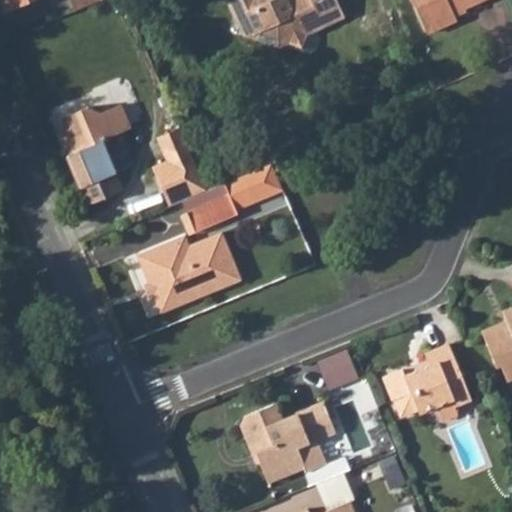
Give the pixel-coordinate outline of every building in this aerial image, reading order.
[(38,0),(8,0),(13,10),(38,0)] [(74,0),(80,14),(113,0),(74,0)] [(277,0),(276,1),(274,0),(231,0),(247,35),(255,37),(274,28),(288,34),(292,43),(307,49),(312,35),(350,18),(342,0),(277,0)] [(418,0),(434,35),(463,22),(460,13),(490,0),(418,0)] [(255,37),(282,48),(292,43),(288,34),(274,28),(255,37)] [(124,130),(134,126),(124,103),(105,111),(92,106),(63,118),(77,151),(72,153),(93,202),(124,190),(117,171),(137,163),(124,130)] [(163,137),(173,160),(196,150),(186,127),(163,137)] [(159,166),(176,204),(213,189),(197,152),(196,150),(173,160),(159,166)] [(241,212),(276,198),(267,179),(234,193),(241,212)] [(198,230),(241,212),(234,193),(190,211),(198,230)] [(224,235),(189,250),(185,240),(141,259),(166,315),(227,289),(220,271),(236,263),(224,235)] [(227,289),(243,282),(236,263),(220,271),(227,289)] [(511,303),(506,306),(511,318),(486,327),(500,364),(507,362),(511,374),(511,303)] [(404,398),(410,413),(422,407),(425,412),(441,405),(456,398),(458,405),(474,398),(451,341),(428,351),(432,364),(419,369),(411,366),(388,374),(398,399),(404,398)] [(320,357),(328,388),(358,379),(349,349),(320,357)] [(441,405),(446,419),(462,413),(458,405),(456,398),(441,405)] [(339,429),(326,399),(300,410),(303,417),(288,422),(279,401),(248,413),(245,426),(257,452),(265,449),(268,456),(264,457),(273,479),(308,464),(310,469),(330,460),(320,436),(339,429)] [(360,511),(356,503),(334,511),(316,511),(313,506),(299,511),(360,511)]
